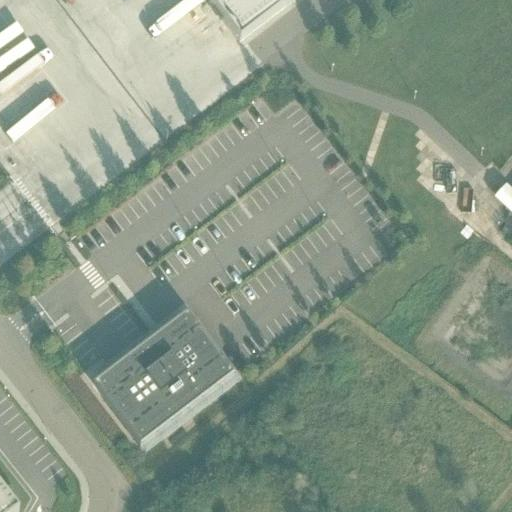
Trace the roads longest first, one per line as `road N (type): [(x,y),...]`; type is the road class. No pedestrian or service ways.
road 1 (unknown): [(319,178),(350,232),(343,251),(159,390),(142,388),(107,343)]
road 2 (unknown): [(71,289),(251,149),(276,142),(300,150),(319,178)]
road 3 (unknown): [(319,178),(107,343)]
road 4 (unknown): [(120,140),(321,0)]
road 5 (unclassified): [(0,353),(115,501),(108,511)]
road 6 (unknown): [(120,140),(43,0)]
road 7 (unknown): [(0,226),(120,140)]
